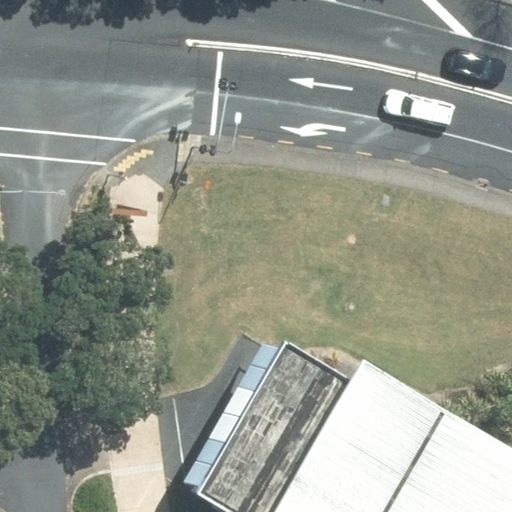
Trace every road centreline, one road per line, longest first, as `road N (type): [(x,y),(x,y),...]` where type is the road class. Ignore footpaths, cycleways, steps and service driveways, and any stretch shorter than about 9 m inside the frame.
road 1 (primary): [(511,152),(365,117),(49,80)]
road 2 (residential): [(49,80),(48,511)]
road 3 (primary): [(140,0),(326,23),(511,71)]
